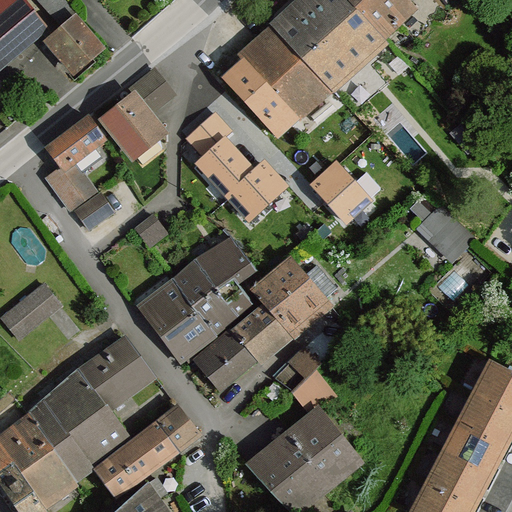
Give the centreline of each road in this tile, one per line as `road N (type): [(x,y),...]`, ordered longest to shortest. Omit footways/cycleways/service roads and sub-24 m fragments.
road 1 (residential): [(217,429),(12,156)]
road 2 (residential): [(12,156),(205,0)]
